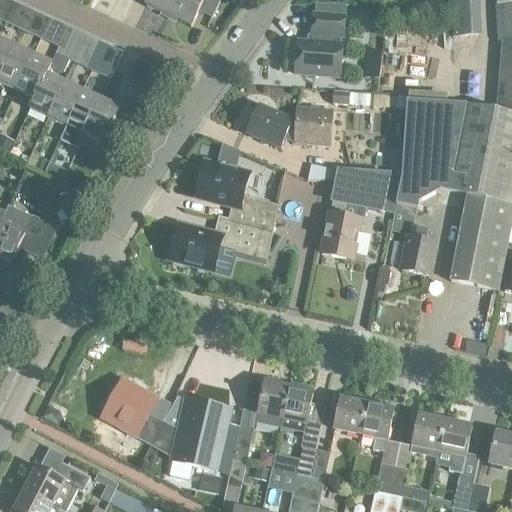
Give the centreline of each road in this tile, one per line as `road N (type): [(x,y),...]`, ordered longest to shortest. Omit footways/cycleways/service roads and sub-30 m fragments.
road 1 (residential): [(511,384),(77,288)]
road 2 (unclassified): [(77,288),(135,184),(220,74)]
road 3 (residential): [(220,74),(54,0)]
